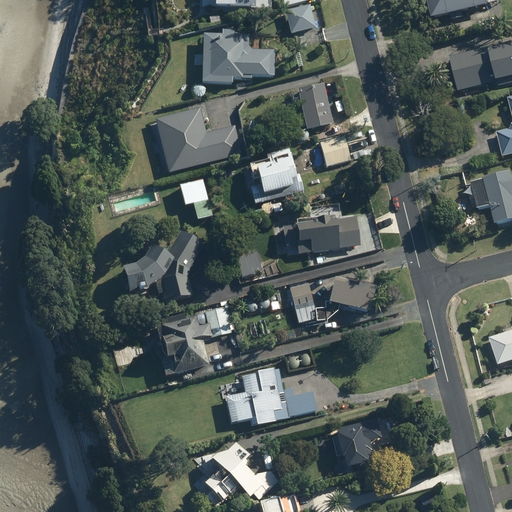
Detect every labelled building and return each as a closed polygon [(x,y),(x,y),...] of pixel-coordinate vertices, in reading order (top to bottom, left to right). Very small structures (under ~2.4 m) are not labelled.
[(215,0),(216,12),(268,14),(268,0),(215,0)] [(309,0),(281,0),(284,10),(310,4),(309,0)] [(428,0),(434,24),(493,11),(490,0),(428,0)] [(291,36),(315,30),(310,8),(285,14),(291,36)] [(218,17),(209,20),(210,26),(220,24),(218,17)] [(203,38),(202,87),(232,88),(232,83),(251,83),(251,80),(274,80),(275,55),(252,54),(248,50),(248,39),(203,38)] [(511,46),(451,61),(460,95),(499,86),(499,87),(511,83),(511,46)] [(333,128),(324,87),(297,93),(301,110),(298,111),(302,130),(305,129),(306,134),(333,128)] [(504,160),(511,157),(511,100),(510,101),(511,110),(511,131),(498,136),(504,160)] [(465,104),(456,107),(460,121),(469,118),(465,104)] [(155,122),(169,177),(243,158),(236,130),(207,137),(201,111),(155,122)] [(255,134),(240,138),(245,158),(260,154),(255,134)] [(327,170),(351,164),(344,139),(320,146),(327,170)] [(255,208),(304,196),(299,178),(296,179),(292,167),(293,166),(291,156),(289,157),(288,152),(271,157),(272,160),(268,162),(268,164),(249,169),(253,184),(259,183),(260,189),(251,191),(255,208)] [(492,209),(497,228),(511,224),(511,175),(485,183),(486,187),(474,190),(479,212),(492,209)] [(193,208),(197,224),(212,221),(203,183),(179,189),(184,210),(193,208)] [(336,197),(346,195),(344,186),(334,188),(336,197)] [(298,259),(360,250),(356,216),(338,219),(338,223),(336,223),(335,219),(308,223),(309,229),(296,231),(298,249),(297,249),(298,259)] [(282,230),(285,250),(297,248),(294,228),(282,230)] [(143,296),(147,295),(155,289),(157,298),(161,297),(164,305),(191,298),(186,281),(189,273),(203,249),(180,236),(165,261),(151,253),(144,264),(136,270),(121,275),(123,281),(120,282),(123,294),(127,293),(129,300),(138,298),(139,301),(144,300),(143,296)] [(237,261),(242,280),(254,277),(254,276),(259,275),(254,256),(237,261)] [(328,309),(369,319),(375,294),(334,285),(328,309)] [(290,292),(295,312),(313,308),(308,288),(290,292)] [(280,290),(272,292),(274,299),(282,298),(280,290)] [(173,380),(209,370),(202,345),(235,335),(228,308),(204,315),(205,317),(185,323),(183,319),(166,324),(167,329),(156,332),(164,362),(165,362),(166,366),(169,365),(173,380)] [(511,334),(491,342),(499,368),(511,364),(511,334)] [(278,372),(241,380),(245,396),(224,400),(231,428),(256,422),(258,431),(275,426),(275,425),(290,421),(289,420),(316,414),(312,396),(293,401),(291,392),(283,394),(278,372)] [(381,441),(376,423),(336,433),(338,440),(331,442),(336,461),(340,460),(342,464),(343,463),(346,475),(366,470),(367,473),(374,472),(370,455),(372,454),(369,444),(381,441)] [(238,493),(249,503),(253,499),(258,504),(281,496),(277,475),(252,482),(241,472),(250,463),(234,448),(226,457),(216,460),(211,466),(221,475),(213,483),(212,481),(203,491),(210,497),(206,502),(216,511),(220,506),(222,508),(229,501),(230,502),(238,493)] [(296,511),(293,496),(269,502),(269,503),(258,506),(259,511),(296,511)]
